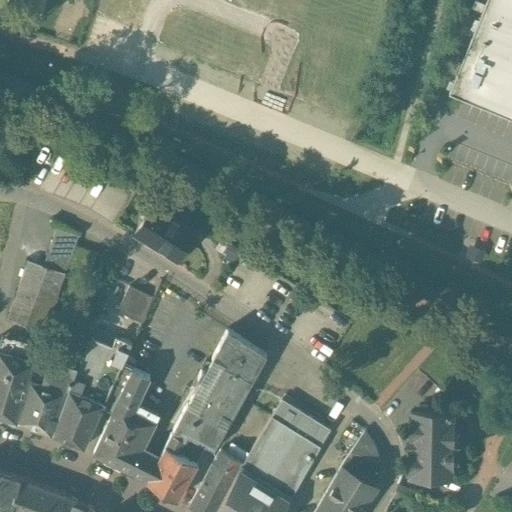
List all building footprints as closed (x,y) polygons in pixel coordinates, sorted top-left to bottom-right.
[(8,0),(0,0),(0,11),(5,13),(8,0)] [(511,0),(486,0),(449,92),(511,117),(511,0)] [(484,4),(474,0),(472,7),(481,11),(484,4)] [(195,234),(152,207),(135,234),(179,261),(195,234)] [(44,265),(29,260),(10,320),(43,331),(51,309),(65,274),(67,267),(75,246),(78,236),(56,229),(44,265)] [(97,254),(75,246),(67,267),(90,275),(97,254)] [(153,297),(130,286),(118,311),(142,323),(153,297)] [(199,408),(188,402),(166,444),(197,461),(205,447),(202,446),(204,442),(214,448),(266,354),(228,329),(212,358),(223,363),(199,408)] [(40,346),(2,335),(0,341),(0,416),(17,421),(30,377),(40,346)] [(132,343),(121,338),(118,347),(89,336),(78,366),(69,389),(53,434),(84,447),(132,343)] [(42,380),(30,377),(17,421),(51,433),(66,388),(69,389),(78,366),(49,357),(42,380)] [(150,376),(132,367),(111,412),(112,412),(94,451),(93,452),(131,471),(132,468),(145,442),(156,420),(134,409),(150,376)] [(282,398),(243,461),(227,489),(214,511),(281,511),(288,500),(325,437),(330,428),(282,398)] [(402,444),(406,450),(406,479),(453,479),(453,409),(407,409),(407,440),(402,444)] [(371,437),(365,429),(347,457),(379,464),(380,461),(378,453),(375,444),(371,437)] [(162,451),(145,442),(132,468),(131,471),(148,479),(162,451)] [(197,461),(166,444),(162,451),(148,479),(147,479),(177,498),(178,497),(197,461)] [(243,461),(220,448),(205,476),(227,489),(243,461)] [(340,467),(314,511),(359,511),(375,488),(340,467)] [(19,476),(0,469),(0,511),(9,511),(11,507),(19,476)] [(66,493),(19,476),(11,507),(13,508),(12,511),(60,511),(67,493),(66,493)] [(214,511),(227,489),(205,476),(189,505),(201,511),(214,511)] [(417,493),(398,484),(393,498),(412,506),(417,493)] [(92,511),(95,506),(67,493),(60,511),(92,511)]
